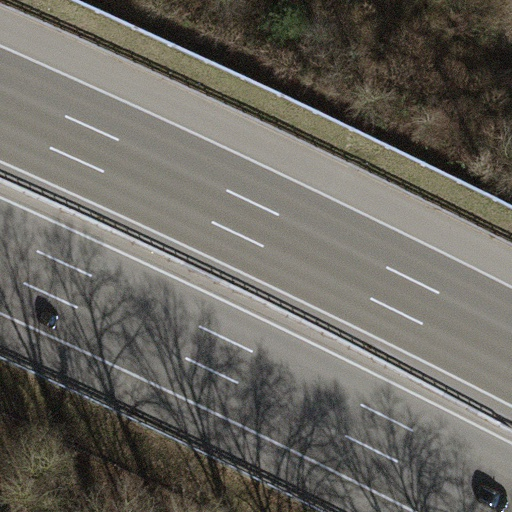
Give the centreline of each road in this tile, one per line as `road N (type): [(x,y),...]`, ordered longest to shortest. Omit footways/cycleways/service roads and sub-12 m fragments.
road 1 (motorway): [(511,348),(0,106)]
road 2 (motorway): [(0,273),(488,511)]
